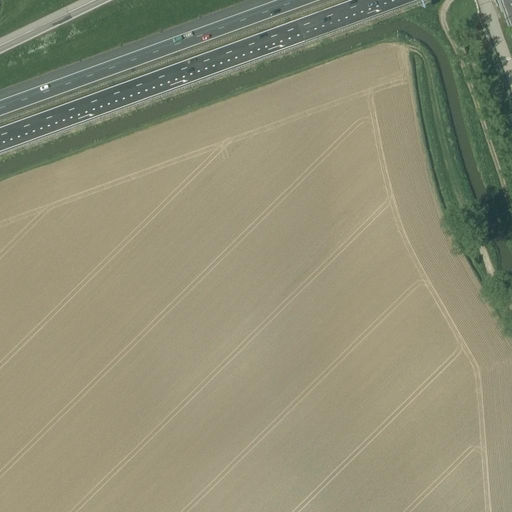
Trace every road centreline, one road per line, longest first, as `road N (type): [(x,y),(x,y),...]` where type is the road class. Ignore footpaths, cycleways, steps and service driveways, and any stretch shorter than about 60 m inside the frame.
road 1 (motorway): [(0,135),(374,0)]
road 2 (motorway): [(287,0),(0,107)]
road 3 (track): [(475,235),(445,159),(420,51)]
